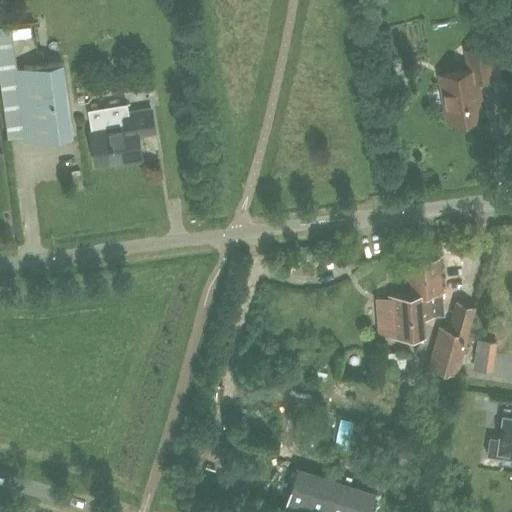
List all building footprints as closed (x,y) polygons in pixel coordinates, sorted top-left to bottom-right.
[(31,26),(13,28),(14,38),(32,35),(31,26)] [(469,70),(440,75),(448,121),(479,116),(474,88),(477,87),(475,79),(494,75),(489,46),(465,50),(469,70)] [(62,63),(14,69),(24,140),(71,134),(62,63)] [(91,120),(88,120),(90,131),(95,163),(113,160),(124,158),(125,162),(142,159),(138,134),(155,131),(151,109),(131,112),(131,113),(91,120)] [(443,314),(442,292),(439,258),(407,261),(410,294),(389,295),(392,335),(424,333),(423,316),(443,314)] [(475,307),(455,302),(448,329),(439,327),(428,365),(457,373),(475,307)] [(474,367),(490,370),(495,342),(479,340),(474,367)] [(511,452),(511,418),(504,417),(500,439),(489,437),(487,455),(499,456),(500,451),(511,452)] [(400,448),(396,462),(422,470),(425,457),(426,455),(400,448)] [(368,511),(374,493),(296,467),(282,511),(368,511)]
